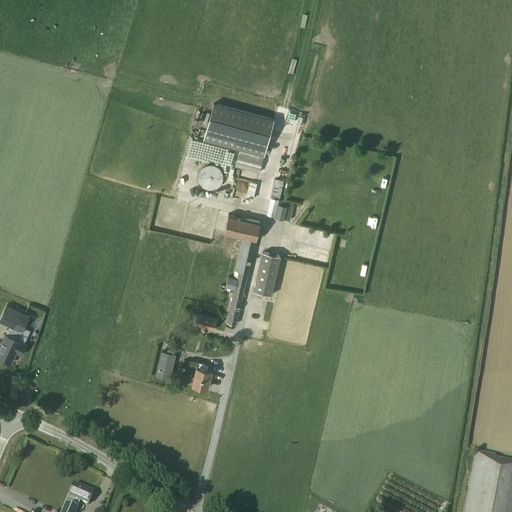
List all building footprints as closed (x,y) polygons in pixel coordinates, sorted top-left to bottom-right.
[(203,139),(264,156),(274,118),(213,101),(203,139)] [(263,158),(239,152),(235,166),(259,172),(263,158)] [(199,178),(199,179),(199,180),(199,181),(200,182),(200,183),(201,184),(201,185),(202,185),(203,186),(204,187),(205,188),(206,188),(207,189),(208,189),(210,189),(212,189),(214,189),(215,189),(216,188),(217,188),(218,187),(219,187),(219,186),(220,185),(221,184),(221,183),(222,182),(222,181),(223,180),(223,179),(223,178),(223,177),(223,176),(223,175),(223,174),(223,173),(222,172),(222,171),(221,170),(220,169),(220,168),(218,167),(216,166),(215,165),(213,165),(212,165),(211,165),(210,165),(209,165),(207,165),(206,166),(205,166),(204,167),(203,167),(202,168),(202,169),(201,170),(200,170),(200,171),(199,172),(199,173),(199,174),(199,175),(199,176),(199,178)] [(275,178),(266,215),(290,220),(294,203),(280,199),(284,180),(275,178)] [(250,181),(247,196),(253,198),(257,183),(250,181)] [(317,217),(319,218),(319,216),(313,213),(310,221),(315,223),(317,217)] [(261,221),(229,214),(224,233),(242,238),(235,270),(239,271),(237,278),(229,276),(227,286),(235,288),(227,322),(236,324),(255,241),(256,241),(261,221)] [(334,219),(333,227),(342,228),(343,220),(334,219)] [(336,249),(345,250),(346,240),(337,239),(336,249)] [(279,253),(325,262),(327,250),(281,241),(279,253)] [(263,251),(254,290),(272,294),(281,255),(263,251)] [(0,321),(9,326),(0,345),(0,358),(11,364),(16,353),(22,355),(27,345),(17,340),(30,316),(6,305),(0,317),(0,321)] [(217,319),(197,314),(194,325),(202,327),(201,329),(207,330),(208,328),(215,330),(217,319)] [(169,379),(175,355),(174,355),(175,350),(168,349),(167,353),(162,352),(156,376),(169,379)] [(208,388),(212,371),(208,370),(209,364),(189,359),(188,365),(197,367),(193,384),(208,388)] [(511,511),(511,463),(495,460),(496,456),(475,453),(463,511),(511,511)] [(66,503),(78,508),(80,502),(88,505),(94,493),(74,484),(69,497),(66,503)] [(28,507),(14,501),(11,507),(22,511),(40,511),(43,506),(31,501),(28,507)] [(75,511),(78,508),(66,503),(61,511),(75,511)]
